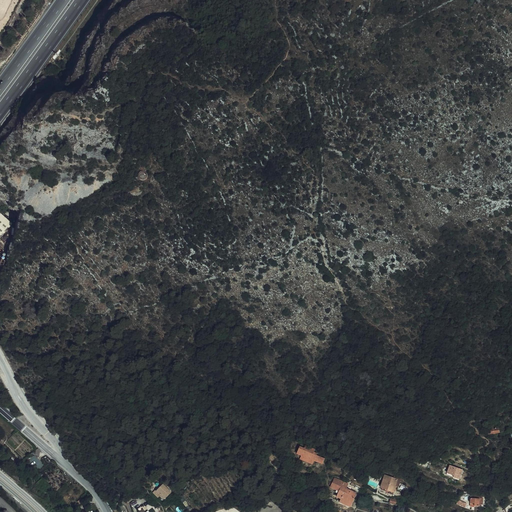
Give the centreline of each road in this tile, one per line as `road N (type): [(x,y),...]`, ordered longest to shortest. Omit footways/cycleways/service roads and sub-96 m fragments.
road 1 (secondary): [(108,511),(92,488),(0,407)]
road 2 (motorway): [(0,111),(81,0)]
